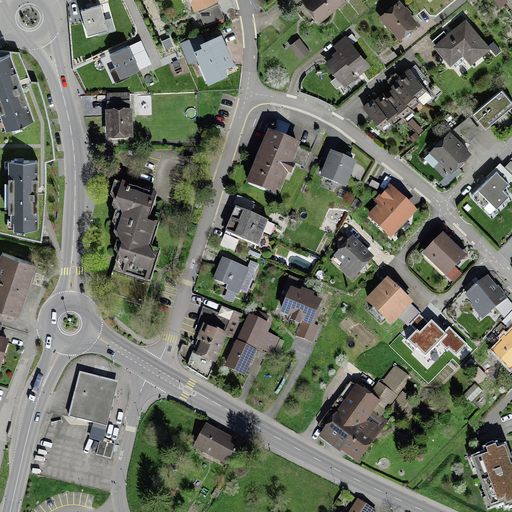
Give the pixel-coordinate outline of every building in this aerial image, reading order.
[(191,0),(195,8),(213,0),(191,0)] [(341,0),(340,0),(306,0),(306,1),(320,18),(341,0)] [(415,23),(399,3),(381,17),(388,25),(389,24),(399,36),(415,23)] [(107,4),(80,12),(86,36),(114,29),(107,4)] [(217,5),(197,14),(203,27),(223,18),(217,5)] [(487,48),(465,22),(448,36),(443,31),(432,40),(448,59),(460,49),(471,61),(487,48)] [(352,43),(346,35),(335,45),(341,53),(329,62),(339,74),(341,72),(348,81),(366,66),(349,46),(352,43)] [(201,36),(183,43),(190,61),(200,57),(206,73),(232,62),(222,39),(205,46),(201,36)] [(309,52),(303,44),(294,50),(301,59),(309,52)] [(388,47),(378,55),(387,66),(398,57),(393,51),(392,52),(388,47)] [(129,49),(111,57),(121,79),(139,71),(129,49)] [(0,230),(37,239),(38,159),(16,158),(47,147),(33,87),(24,90),(10,52),(0,55),(0,164),(11,161),(11,166),(8,167),(8,175),(0,177),(0,230)] [(400,77),(402,79),(416,97),(426,89),(410,69),(400,77)] [(393,86),(394,88),(409,106),(418,99),(416,97),(402,79),(393,86)] [(394,88),(385,96),(400,114),(402,116),(411,108),(409,106),(394,88)] [(511,100),(502,89),(473,112),(485,127),(491,122),(489,119),(511,100)] [(384,94),(375,101),(389,119),(391,121),(400,114),(385,96),(384,94)] [(380,126),(389,119),(375,101),(373,99),(364,107),(380,126)] [(129,103),(108,103),(109,137),(130,137),(129,117),(131,117),(131,114),(130,114),(129,103)] [(475,136),(461,123),(454,128),(468,143),(475,136)] [(469,153),(449,132),(431,150),(451,170),(457,165),(461,165),(464,162),(464,158),(469,153)] [(311,152),(270,135),(249,184),(276,196),(287,171),(291,173),(293,169),(288,167),(291,161),(305,167),(311,152)] [(354,163),(332,154),(322,177),(338,183),(340,179),(346,182),(354,163)] [(509,183),(496,170),(472,195),(484,207),(490,201),(496,207),(508,195),(502,189),(509,183)] [(380,185),(372,180),(369,185),(377,190),(380,185)] [(152,198),(118,188),(115,198),(118,204),(117,209),(120,215),(117,225),(120,230),(119,235),(121,242),(118,252),(120,255),(123,256),(112,291),(129,297),(128,299),(141,303),(156,253),(148,250),(157,221),(146,218),(149,208),(151,208),(152,206),(150,205),(152,198)] [(413,212),(390,190),(378,202),(384,208),(374,218),(390,235),(413,212)] [(231,221),(263,234),(268,222),(237,209),(237,210),(240,211),(238,214),(235,213),(231,221)] [(263,234),(231,221),(228,229),(231,230),(229,233),(227,232),(227,233),(258,246),(263,234)] [(462,257),(442,238),(426,255),(446,274),(462,257)] [(370,257),(353,240),(337,256),(345,265),(349,261),(358,270),(370,257)] [(35,264),(2,253),(0,260),(0,307),(18,313),(35,264)] [(247,269),(222,259),(214,279),(228,285),(226,290),(237,294),(239,290),(246,293),(258,265),(250,262),(247,269)] [(496,289),(487,279),(468,295),(476,305),(479,305),(486,314),(504,299),(500,295),(498,295),(496,292),(496,289)] [(410,303),(388,282),(369,302),(391,323),(410,303)] [(301,295),(292,291),(282,312),(291,316),(290,319),(301,324),(296,335),(312,342),(318,327),(310,324),(319,303),(311,299),(312,296),(302,291),(301,295)] [(419,315),(410,306),(400,316),(409,325),(419,315)] [(197,353),(193,352),(187,367),(208,380),(232,319),(203,307),(196,331),(201,333),(198,340),(202,342),(197,353)] [(256,316),(252,315),(247,324),(240,321),(231,341),(239,344),(228,366),(242,373),(255,346),(271,353),(277,339),(262,331),(265,324),(266,324),(268,318),(257,313),(256,316)] [(511,332),(493,352),(507,365),(511,360),(511,332)] [(383,385),(386,387),(372,398),(358,388),(342,409),(335,403),(318,425),(326,431),(325,432),(358,457),(378,430),(373,426),(380,417),(372,411),(393,392),(395,393),(407,376),(395,368),(383,385)] [(118,383),(80,373),(75,395),(69,417),(106,427),(118,383)] [(236,444),(206,428),(196,445),(226,461),(236,444)] [(114,444),(100,440),(96,454),(110,458),(114,444)] [(484,452),(477,455),(496,507),(503,505),(505,508),(508,507),(509,509),(511,507),(511,460),(506,444),(498,447),(497,443),(494,444),(493,442),(485,445),(486,447),(482,448),(484,452)] [(374,511),(375,511),(362,502),(355,511),(374,511)]
